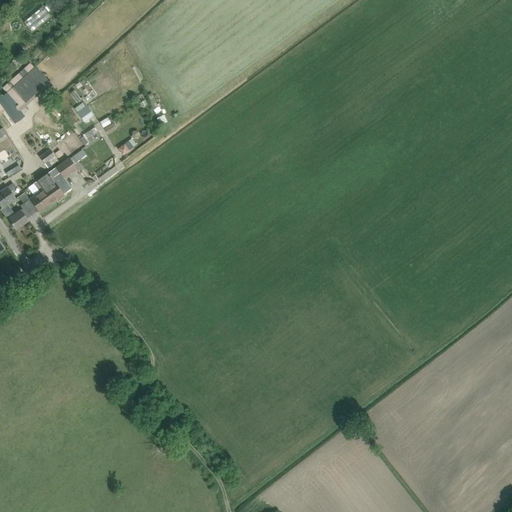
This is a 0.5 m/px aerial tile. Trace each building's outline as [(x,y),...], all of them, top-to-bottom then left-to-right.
[(53,60),(66,46),(63,42),(50,57),(53,60)] [(0,114),(6,110),(16,123),(25,116),(19,108),(48,81),(30,62),(2,88),(7,93),(0,97),(0,114)] [(145,100),(139,103),(141,108),(147,105),(145,100)] [(84,102),(74,108),(77,112),(83,121),(84,122),(94,115),(93,114),(86,105),(84,102)] [(163,114),(165,120),(173,119),(172,112),(163,114)] [(107,118),(99,123),(103,128),(110,123),(107,118)] [(112,123),(104,128),(108,135),(116,129),(112,123)] [(128,141),(117,149),(122,155),(133,147),(128,141)] [(60,149),(64,154),(69,151),(66,146),(60,149)] [(39,157),(44,164),(45,164),(54,156),(55,156),(50,149),(39,157)] [(59,150),(55,153),(58,158),(63,155),(59,150)] [(75,154),(69,159),(73,165),(79,160),(75,154)] [(33,184),(28,187),(34,196),(37,199),(32,203),(37,211),(39,213),(56,200),(57,201),(65,196),(63,194),(71,189),(63,178),(76,169),(73,165),(69,159),(69,158),(53,169),(42,178),(33,184)] [(15,214),(8,205),(16,199),(10,192),(16,188),(13,183),(7,187),(0,191),(0,205),(2,208),(0,210),(15,230),(28,220),(21,210),(15,214)] [(20,196),(19,197),(23,203),(24,202),(29,199),(25,193),(20,196)]
